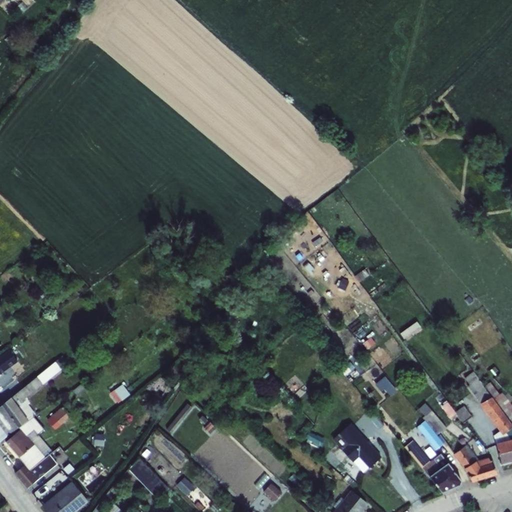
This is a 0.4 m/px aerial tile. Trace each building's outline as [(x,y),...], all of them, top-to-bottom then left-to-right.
[(365,269),(355,276),(359,282),(369,275),(365,269)] [(384,283),(368,295),(370,297),(386,286),(384,283)] [(43,288),(38,293),(42,299),(48,294),(43,288)] [(11,398),(28,420),(35,414),(28,404),(30,403),(27,399),(28,399),(28,397),(61,370),(61,369),(68,363),(62,356),(11,398)] [(511,423),(493,396),(484,387),(474,371),(465,378),(470,385),(468,386),(500,432),(493,436),(501,464),(511,460),(511,423)] [(378,382),(390,396),(398,389),(387,375),(378,382)] [(185,381),(180,388),(187,394),(192,387),(185,381)] [(493,396),(511,423),(511,404),(511,402),(511,401),(511,397),(509,393),(505,396),(503,392),(500,394),(491,382),(484,387),(493,396)] [(83,383),(73,391),(77,396),(87,388),(83,383)] [(119,387),(110,394),(118,403),(122,400),(122,401),(127,397),(119,387)] [(0,406),(0,420),(10,434),(28,420),(11,398),(0,406)] [(458,416),(451,407),(444,398),(438,402),(452,420),(458,416)] [(187,404),(167,430),(171,433),(192,408),(187,404)] [(451,407),(458,416),(463,423),(472,417),(464,406),(457,411),(453,405),(451,407)] [(63,407),(47,420),(55,430),(71,416),(63,407)] [(431,411),(423,418),(437,435),(446,428),(431,411)] [(376,416),(371,420),(379,429),(384,425),(376,416)] [(20,430),(5,442),(18,458),(25,465),(29,470),(31,469),(35,466),(49,454),(52,451),(38,435),(44,430),(33,417),(19,428),(20,430)] [(0,442),(10,434),(0,420),(0,442)] [(210,422),(204,429),(207,432),(213,426),(210,422)] [(429,477),(448,463),(441,454),(440,454),(437,450),(443,444),(425,422),(418,428),(435,448),(429,453),(433,459),(430,462),(412,441),(405,447),(429,477)] [(351,423),(333,439),(353,462),(359,457),(369,468),(381,457),(351,423)] [(310,433),(307,443),(321,448),(325,439),(310,433)] [(95,434),(94,445),(104,446),(104,434),(95,434)] [(456,440),(450,445),(453,449),(459,445),(456,440)] [(464,447),(453,454),(472,482),(496,474),(493,463),(491,464),(488,458),(478,460),(467,445),(464,447)] [(25,465),(15,473),(32,493),(46,481),(43,477),(58,464),(49,454),(35,466),(31,469),(29,470),(25,465)] [(139,459),(128,469),(157,499),(167,489),(139,459)] [(448,463),(429,477),(442,493),(460,486),(461,481),(448,463)] [(294,474),(289,478),(295,485),(300,480),(294,474)] [(184,477),(176,486),(187,496),(195,488),(184,477)] [(352,480),(349,483),(355,489),(358,485),(352,480)] [(72,481),(42,506),(47,511),(75,511),(88,502),(72,481)] [(271,483),(263,492),(274,501),(281,492),(271,483)] [(336,509),(333,511),(362,511),(368,504),(351,491),(344,500),(341,497),(333,506),(336,509)] [(311,498),(306,504),(315,511),(320,506),(311,498)] [(197,501),(194,504),(201,511),(204,508),(197,501)] [(123,511),(115,503),(106,511),(123,511)]
